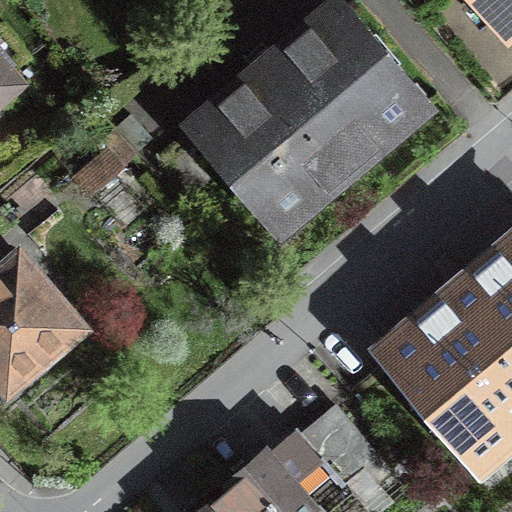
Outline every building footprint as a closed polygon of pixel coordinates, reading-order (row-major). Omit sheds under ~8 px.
[(430,100),(345,0),(337,0),(267,59),(187,126),(275,230),(277,228),(273,224),(308,194),(314,201),(318,198),(316,196),(388,135),(389,137),(393,134),(388,128),(422,99),(426,103),(430,100)] [(511,27),(511,0),(475,0),(505,34),(511,27)] [(0,46),(0,101),(25,81),(9,63),(12,60),(0,46)] [(78,177),(90,193),(121,170),(108,154),(78,177)] [(511,432),(511,242),(384,351),(477,461),(511,432)] [(77,324),(19,256),(0,272),(0,372),(9,383),(77,324)] [(235,485),(202,511),(367,511),(343,483),(362,467),(375,482),(390,469),(338,407),(304,436),(297,428),(232,482),(235,485)]
